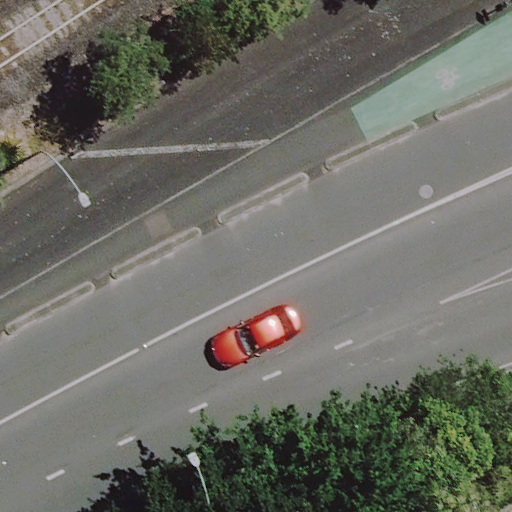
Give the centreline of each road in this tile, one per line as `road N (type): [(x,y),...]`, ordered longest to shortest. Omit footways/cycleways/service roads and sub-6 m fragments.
road 1 (secondary): [(511,174),(297,269),(0,426)]
road 2 (secondary): [(511,323),(193,442),(0,477)]
